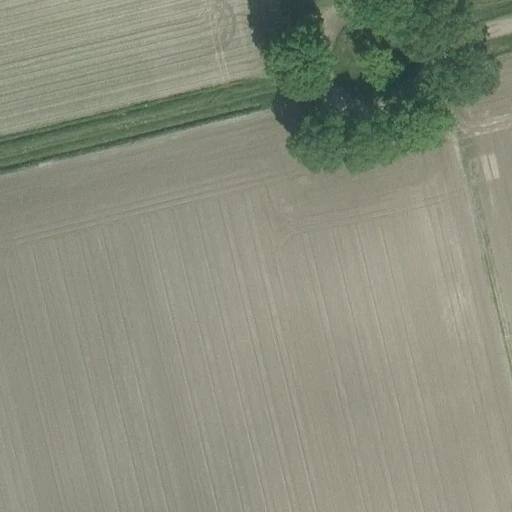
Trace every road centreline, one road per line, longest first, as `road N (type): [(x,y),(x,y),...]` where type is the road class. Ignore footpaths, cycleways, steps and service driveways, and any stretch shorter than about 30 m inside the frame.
road 1 (unclassified): [(479,29),(427,24),(387,2),(322,17),(320,68),(331,102),(350,115),(385,114),(411,101),(444,50)]
road 2 (track): [(0,153),(320,68)]
